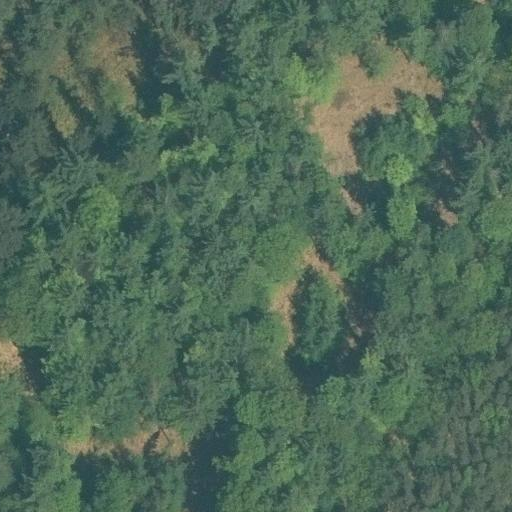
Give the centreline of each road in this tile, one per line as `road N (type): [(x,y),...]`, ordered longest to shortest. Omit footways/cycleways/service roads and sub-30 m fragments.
road 1 (track): [(357,511),(465,358),(511,268)]
road 2 (track): [(414,0),(511,85)]
